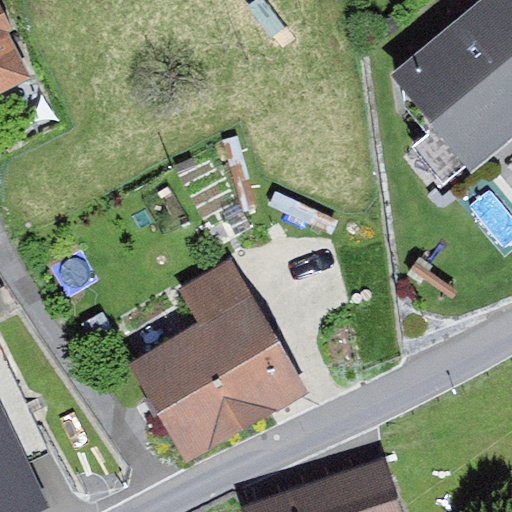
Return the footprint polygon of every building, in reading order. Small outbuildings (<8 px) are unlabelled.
[(511,0),(493,0),(486,6),(387,87),(433,144),(416,159),(443,193),(463,177),(472,181),(511,148),(511,0)] [(0,24),(0,100),(31,84),(0,24)] [(201,332),(129,374),(187,474),(311,403),(233,267),(181,297),(201,332)] [(96,320),(81,328),(95,355),(110,348),(96,320)] [(0,416),(26,471),(50,460),(0,353),(0,416)] [(0,511),(45,511),(26,471),(0,416),(0,511)] [(397,511),(386,474),(261,511),(397,511)]
